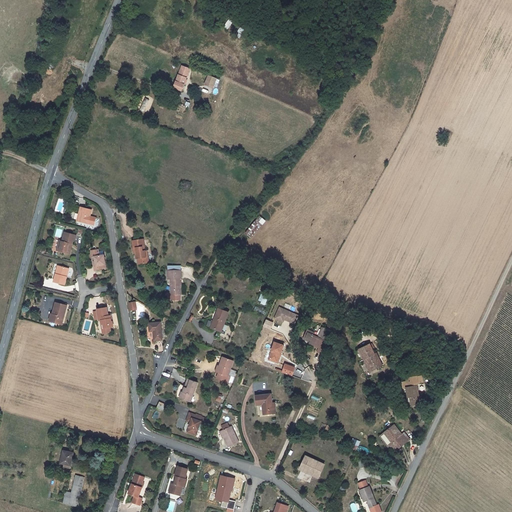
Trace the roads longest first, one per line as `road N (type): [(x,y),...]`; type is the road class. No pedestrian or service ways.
road 1 (residential): [(219,256),(176,329),(137,432)]
road 2 (tertiary): [(50,172),(0,359)]
road 3 (tertiary): [(118,0),(50,172)]
road 4 (residential): [(469,352),(394,511)]
road 5 (residential): [(50,172),(109,213),(120,287)]
road 6 (residential): [(120,287),(137,432)]
road 7 (residential): [(137,432),(257,472)]
